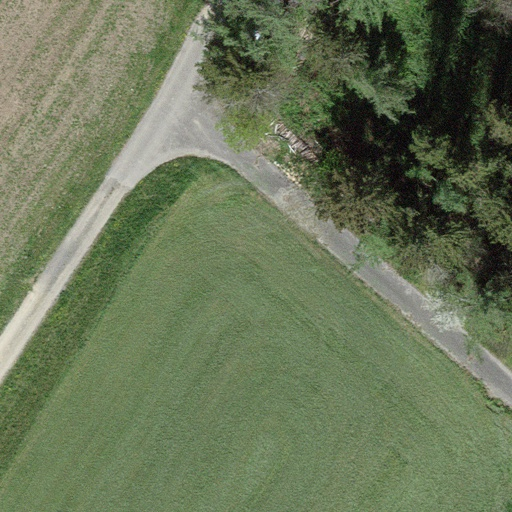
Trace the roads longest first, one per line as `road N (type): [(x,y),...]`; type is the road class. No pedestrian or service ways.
road 1 (track): [(168,122),(511,409)]
road 2 (track): [(0,375),(168,122),(215,0)]
